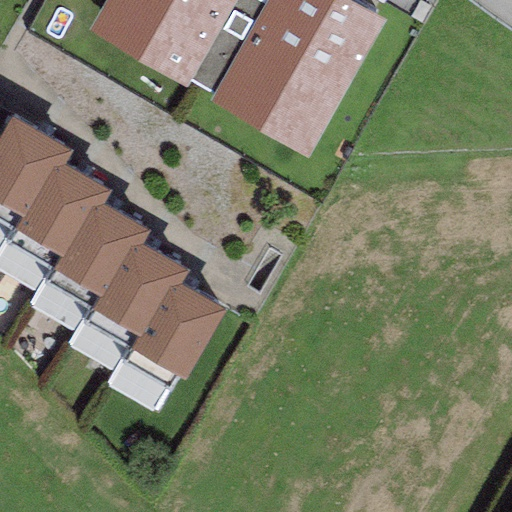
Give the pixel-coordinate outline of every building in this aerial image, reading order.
[(91,0),(89,5),(304,129),(380,0),(91,0)] [(71,131),(9,97),(0,113),(0,183),(23,196),(55,140),(63,144),(71,131)] [(63,144),(55,140),(23,196),(15,210),(61,236),(95,180),(102,184),(110,171),(63,144)] [(102,184),(95,180),(61,236),(53,249),(100,277),(130,220),(139,225),(148,211),(102,184)] [(139,225),(130,220),(100,277),(92,290),(139,315),(170,258),(180,264),(187,251),(139,225)] [(180,264),(170,258),(139,315),(131,329),(185,359),(224,288),(180,264)]
